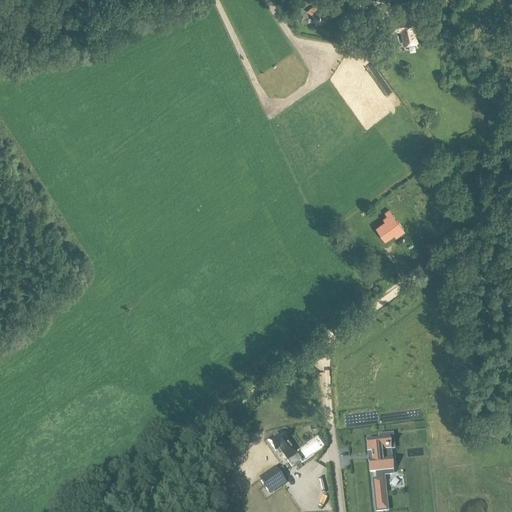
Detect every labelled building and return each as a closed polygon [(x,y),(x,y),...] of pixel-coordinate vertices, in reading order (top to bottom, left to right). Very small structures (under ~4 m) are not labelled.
[(318,0),(317,6),(314,7),(309,10),(312,14),(312,16),(313,20),(315,23),(317,24),(319,24),(323,23),(326,19),(326,15),(330,10),(329,9),(326,7),(327,0),(318,0)] [(414,41),(416,41),(412,27),(418,25),(412,0),(400,3),(404,20),(390,23),(391,28),(394,33),(401,31),(404,43),(406,44),(414,41)] [(396,237),(403,231),(388,210),(385,213),(387,216),(383,219),(385,222),(376,228),(385,240),(394,234),(396,237)] [(280,432),(267,441),(275,452),(279,449),(287,461),(292,468),(300,462),(298,459),(296,455),(292,449),(285,440),(288,438),(288,434),(286,432),(283,431),(280,432)] [(392,475),(389,449),(393,449),(392,436),(378,437),(379,441),(367,442),(368,452),(371,451),(372,463),(369,463),(370,472),(379,471),(380,481),(373,481),(376,511),(378,511),(387,511),(383,476),(392,475)] [(312,453),(313,462),(321,460),(319,451),(312,453)] [(274,467),(258,479),(270,496),(286,484),(274,467)] [(311,479),(323,476),(321,468),(309,471),(311,479)] [(339,488),(345,487),(343,471),(336,472),(339,488)] [(356,494),(362,492),(357,474),(351,475),(356,494)]
